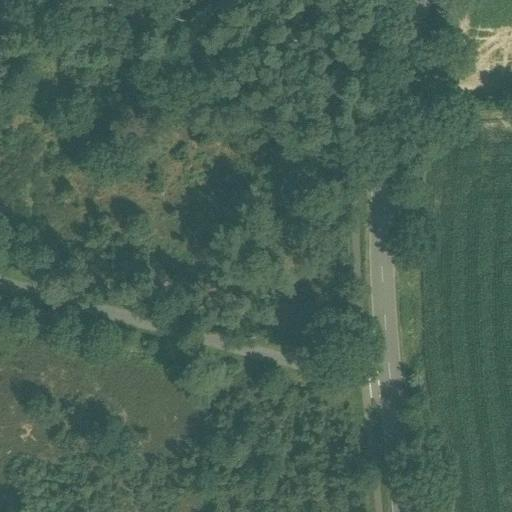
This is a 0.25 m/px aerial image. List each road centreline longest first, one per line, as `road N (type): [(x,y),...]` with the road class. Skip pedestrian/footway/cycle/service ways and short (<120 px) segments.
road 1 (unclassified): [(387,378),(0,280)]
road 2 (tertiary): [(416,0),(380,217),(387,378)]
road 3 (tertiary): [(387,378),(403,511)]
